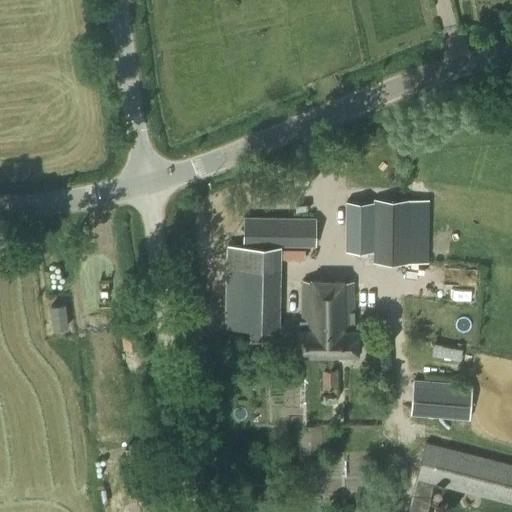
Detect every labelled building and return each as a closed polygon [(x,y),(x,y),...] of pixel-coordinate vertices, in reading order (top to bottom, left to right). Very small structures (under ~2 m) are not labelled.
[(344,199),(345,249),(360,245),(373,247),(373,199),(358,196),(344,199)] [(373,247),(373,262),(408,263),(409,199),(373,199),(373,247)] [(228,243),(227,327),(274,328),(275,244),(314,245),(315,217),(244,216),(243,244),(228,243)] [(73,257),(54,258),(55,278),(74,277),(73,257)] [(302,329),(298,329),(298,354),(357,355),(357,352),(360,349),(360,341),(356,339),(356,330),(353,330),(352,281),(303,280),(302,329)] [(65,303),(51,305),(54,328),(68,327),(65,303)] [(136,328),(121,331),(125,350),(139,348),(136,328)] [(432,351),(460,358),(463,346),(435,339),(432,351)] [(321,370),(320,397),(322,397),(322,404),(334,404),(334,397),(336,397),(336,370),(321,370)] [(413,379),(411,414),(469,418),(471,383),(413,379)] [(511,464),(426,442),(417,477),(435,482),(511,501),(511,464)] [(351,455),(352,481),(366,480),(365,454),(351,455)] [(417,477),(408,511),(427,511),(435,482),(417,477)] [(275,487),(243,491),(245,510),(278,505),(275,487)]
